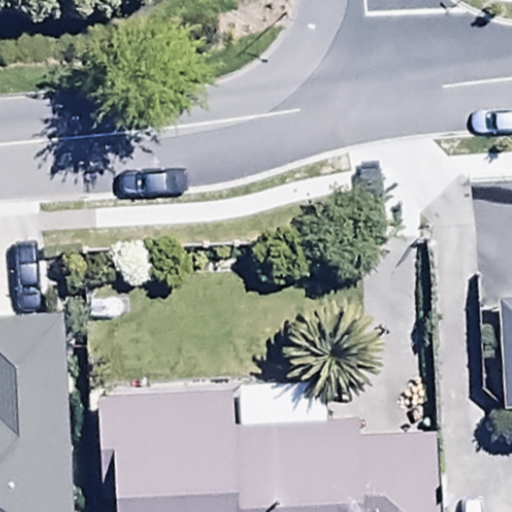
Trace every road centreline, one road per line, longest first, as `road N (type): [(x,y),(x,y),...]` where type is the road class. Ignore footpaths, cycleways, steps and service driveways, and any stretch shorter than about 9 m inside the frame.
road 1 (residential): [(0,159),(264,127),(383,94)]
road 2 (residential): [(383,94),(511,80)]
